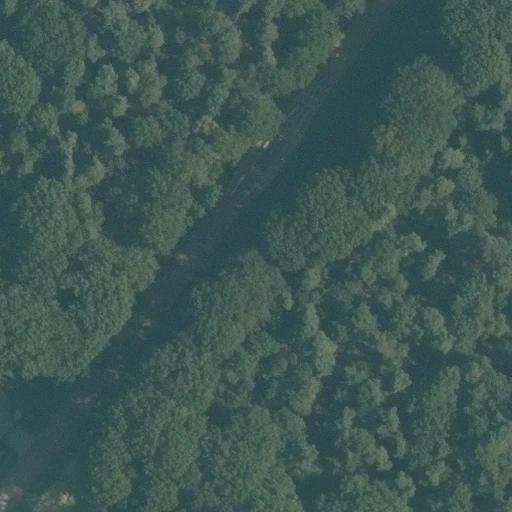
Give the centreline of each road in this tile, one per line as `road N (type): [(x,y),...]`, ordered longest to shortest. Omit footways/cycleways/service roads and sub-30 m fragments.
road 1 (tertiary): [(0,506),(91,397),(386,0)]
road 2 (track): [(304,511),(136,432),(0,345)]
